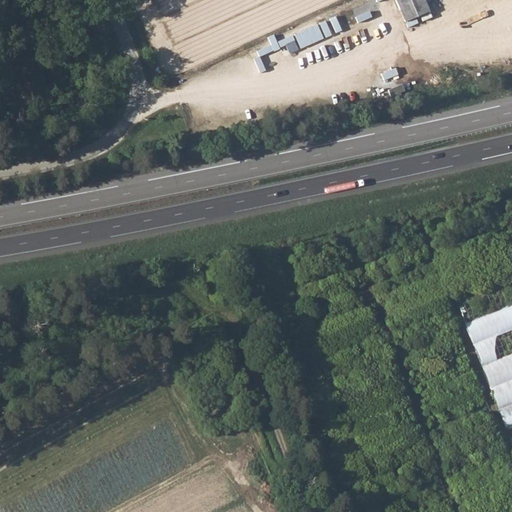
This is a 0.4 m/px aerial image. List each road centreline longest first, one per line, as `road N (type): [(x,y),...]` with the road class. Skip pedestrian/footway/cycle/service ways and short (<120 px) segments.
road 1 (motorway): [(511,112),(0,217)]
road 2 (motorway): [(0,247),(511,143)]
road 3 (track): [(308,511),(236,322),(180,286)]
road 4 (unclassified): [(0,173),(87,152),(130,116),(138,78),(111,0)]
